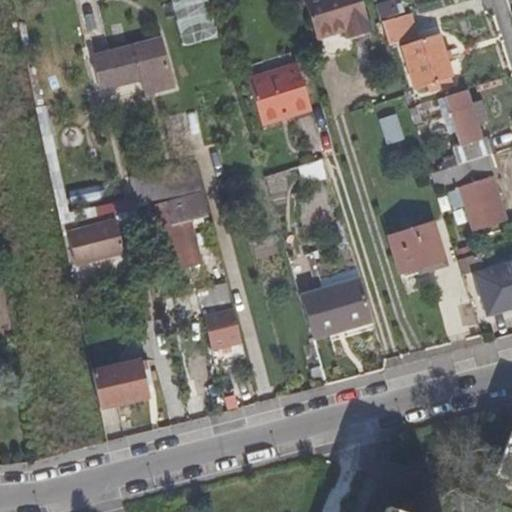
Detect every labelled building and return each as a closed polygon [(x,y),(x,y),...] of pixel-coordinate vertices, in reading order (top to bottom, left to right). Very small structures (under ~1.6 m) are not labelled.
[(360,0),(303,0),(315,38),(344,30),(347,41),(371,34),(360,0)] [(374,6),(378,18),(397,12),(394,1),(374,6)] [(398,16),(382,22),(387,38),(404,34),(398,16)] [(436,33),(399,44),(412,86),(449,75),(436,33)] [(145,93),(174,87),(162,40),(133,46),(141,79),(145,93)] [(141,79),(133,46),(91,57),(99,88),(141,79)] [(293,115),(311,109),(297,63),(294,64),(254,75),(248,77),(261,118),(291,110),(293,115)] [(450,146),(455,165),(487,154),(482,138),(478,138),(463,92),(443,98),(456,145),(450,146)] [(262,123),(293,115),(291,110),(261,118),(262,123)] [(394,114),(375,120),(383,146),(402,140),(394,114)] [(455,165),(431,172),(435,185),(492,166),(487,154),(455,165)] [(326,178),(321,159),(299,166),(305,184),(326,178)] [(171,198),(200,190),(194,163),(164,170),(171,198)] [(135,205),(171,198),(164,170),(130,177),(135,205)] [(490,178),(447,191),(452,207),(463,204),(470,228),(502,218),(490,178)] [(183,206),(156,212),(169,266),(197,260),(183,206)] [(72,261),(122,250),(116,220),(65,231),(72,261)] [(430,221),(386,235),(399,276),(443,263),(430,221)] [(468,245),(454,250),(457,258),(471,253),(468,245)] [(511,260),(474,273),(485,310),(511,303),(511,304),(511,260)] [(299,295),(309,333),(339,324),(340,329),(369,321),(357,278),(320,288),(299,295)] [(220,281),(194,286),(200,311),(227,306),(220,281)] [(201,315),(209,346),(239,340),(231,308),(201,315)] [(309,333),(311,338),(340,329),(339,324),(309,333)] [(147,360),(80,371),(86,411),(153,400),(147,360)] [(511,425),(492,475),(511,483),(511,425)]
